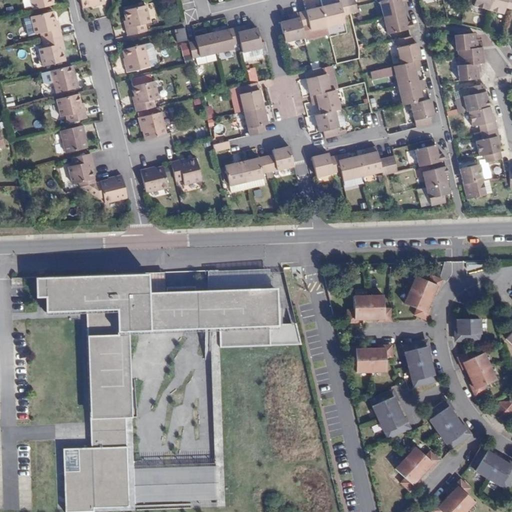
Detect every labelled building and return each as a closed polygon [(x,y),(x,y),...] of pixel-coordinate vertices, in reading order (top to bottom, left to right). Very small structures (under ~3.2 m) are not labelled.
[(30,0),(33,10),(54,4),(52,0),(30,0)] [(323,6),(327,26),(344,22),(343,16),(350,14),(346,0),(339,0),(340,2),(323,6)] [(346,0),(350,14),(358,12),(356,6),(354,0),(346,0)] [(406,0),(382,0),(379,1),(383,17),(404,12),(402,3),(407,1),(406,0)] [(470,0),(474,1),(473,5),(488,9),(490,0),(470,0)] [(511,0),(490,0),(488,9),(504,13),(506,7),(511,8),(511,0)] [(128,35),(146,31),(144,24),(149,22),(145,5),(124,10),(126,19),(128,27),(125,28),(128,35)] [(311,30),(327,26),(323,6),(306,11),(298,12),(302,27),(310,25),(311,30)] [(43,40),(62,35),(60,27),(57,28),(55,21),(52,12),(32,16),(36,33),(41,32),(43,40)] [(280,22),(285,42),(304,37),(302,27),(298,12),(292,14),(293,19),(290,20),(280,22)] [(387,34),(413,28),(412,23),(411,21),(406,22),(404,12),(383,17),(387,34)] [(263,55),(267,53),(264,42),(260,42),(257,28),(247,30),(244,31),(242,26),(236,27),(240,42),(242,52),(261,47),(262,54),(263,55)] [(233,44),(240,42),(236,27),(212,33),(216,52),(234,48),(233,44)] [(202,63),(218,59),(216,52),(212,33),(195,37),(196,41),(188,43),(192,58),(200,56),(202,63)] [(474,33),(455,35),(456,51),(459,51),(459,58),(483,55),(482,47),(477,48),(477,43),(472,43),(472,40),(475,40),(474,33)] [(63,42),(62,35),(43,40),(45,46),(39,48),(43,65),(64,60),(62,51),(60,43),(63,42)] [(395,40),(401,64),(418,60),(421,59),(419,51),(417,42),(413,43),(411,36),(395,40)] [(123,49),(125,57),(127,64),(124,65),(126,71),(154,64),(156,62),(152,45),(149,43),(123,49)] [(261,47),(242,52),(244,58),(262,54),(261,47)] [(483,55),(459,58),(460,65),(458,65),(460,81),(479,79),(478,71),(475,72),(474,69),(480,68),(479,63),(484,63),(483,55)] [(244,58),(250,84),(257,82),(256,78),(251,80),(247,63),(246,63),(244,58)] [(394,66),(398,86),(417,81),(415,71),(414,68),(420,67),(418,60),(401,64),(394,66)] [(75,80),(71,65),(51,70),(56,92),(79,87),(77,79),(75,80)] [(330,91),(326,73),(323,74),(321,67),(304,71),(310,95),(330,91)] [(383,69),(371,72),(373,79),(385,76),(383,69)] [(336,89),(337,89),(333,72),(326,73),(330,91),(336,89)] [(417,81),(398,86),(402,105),(410,103),(422,100),(420,91),(419,88),(425,86),(424,83),(423,79),(417,81)] [(134,103),(136,111),(154,107),(152,99),(158,98),(154,81),(132,86),(134,96),(136,103),(134,103)] [(239,94),(243,111),(263,106),(259,89),(257,82),(250,84),(240,86),(242,93),(239,94)] [(484,84),(480,85),(469,87),(471,95),(463,97),(466,112),(467,111),(489,106),(488,99),(485,99),(484,97),(487,96),(484,84)] [(335,110),(341,109),(336,89),(330,91),(310,95),(312,103),(317,101),(317,104),(320,114),(335,110)] [(80,103),(77,94),(57,99),(60,116),(66,114),(68,121),(86,117),(84,109),(81,110),(80,103)] [(466,112),(463,97),(456,98),(459,114),(466,112)] [(422,100),(410,103),(416,128),(431,124),(430,116),(434,116),(433,111),(430,99),(422,100)] [(263,106),(243,111),(248,136),(265,132),(263,124),(267,123),(263,106)] [(491,113),(489,106),(467,111),(471,126),(477,125),(479,132),(497,128),(496,125),(493,125),(492,121),(495,121),(493,113),(491,113)] [(348,124),(345,108),(341,109),(335,110),(338,127),(348,124)] [(340,135),(338,127),(335,110),(320,114),(315,115),(318,132),(323,131),(324,138),(340,135)] [(145,139),(166,134),(160,112),(138,118),(139,124),(142,124),(143,130),(145,139)] [(84,132),(83,125),(60,131),(65,152),(86,147),(82,133),(84,132)] [(478,156),(484,155),(500,151),(498,144),(496,137),(498,136),(497,128),(479,132),(472,134),(473,137),(480,136),(480,137),(474,139),(475,144),(478,156)] [(230,147),(228,140),(212,144),(214,151),(230,147)] [(471,158),(478,156),(475,144),(468,146),(471,158)] [(443,156),(443,153),(437,155),(435,145),(416,150),(419,166),(444,160),(443,156)] [(273,154),(265,156),(269,172),(273,171),(293,166),(289,146),(279,148),(272,150),(273,154)] [(357,156),(362,176),(382,171),(379,159),(376,146),(366,149),(367,153),(357,156)] [(485,163),(502,159),(500,151),(484,155),(485,163)] [(78,182),(80,187),(89,193),(95,183),(91,169),(89,161),(92,160),(90,153),(71,158),(72,163),(67,165),(72,184),(78,182)] [(311,157),(316,177),(340,171),(337,155),(329,157),(328,153),(311,157)] [(342,180),(362,176),(357,156),(345,159),(343,154),(337,155),(340,171),(342,180)] [(262,157),(241,162),(247,188),(264,184),(262,174),(265,173),(269,172),(265,156),(262,157)] [(386,158),(390,173),(397,171),(393,156),(386,158)] [(178,163),(178,161),(171,162),(175,180),(183,178),(185,184),(201,180),(196,158),(186,161),(178,163)] [(382,171),(382,175),(390,173),(386,158),(379,159),(382,171)] [(247,188),(241,162),(224,166),(231,193),(247,188)] [(461,177),(463,184),(483,179),(479,164),(459,169),(460,174),(463,173),(464,176),(461,177)] [(140,170),(146,193),(168,187),(162,166),(154,168),(148,170),(147,168),(140,170)] [(426,186),(446,181),(445,175),(448,175),(447,171),(446,166),(422,172),(426,186)] [(104,203),(127,198),(121,175),(114,177),(114,178),(108,180),(95,183),(89,193),(99,198),(103,197),(104,203)] [(465,193),(466,199),(492,193),(489,179),(484,179),(483,179),(463,184),(464,189),(468,189),(468,192),(465,193)] [(449,195),(446,181),(426,186),(430,205),(445,202),(444,197),(449,195)] [(91,452),(63,453),(66,511),(160,511),(225,508),(218,331),(219,331),(220,348),(298,345),(293,325),(273,326),(271,290),(206,293),(206,294),(193,294),(193,289),(164,291),(164,295),(147,296),(146,277),(34,278),(34,298),(44,298),(44,313),(86,311),(91,452)] [(426,283),(413,278),(402,306),(414,311),(411,318),(420,321),(437,281),(428,277),(426,283)] [(381,311),(380,298),(350,299),(351,312),(344,313),(344,322),(388,320),(388,311),(381,311)] [(477,321),(454,321),(455,344),(478,343),(477,321)] [(433,384),(422,341),(400,347),(411,390),(433,384)] [(353,361),(354,374),(383,373),(383,359),(390,359),(390,350),(346,352),(346,361),(353,361)] [(481,387),(493,381),(481,354),(468,360),(466,354),(457,358),(476,398),(484,394),(481,387)] [(387,392),(367,402),(385,442),(406,432),(387,392)] [(442,402),(423,416),(448,452),(467,439),(442,402)] [(511,416),(511,403),(495,404),(496,420),(511,418),(511,416)] [(423,458),(413,449),(393,471),(403,480),(398,485),(405,492),(435,459),(428,453),(423,458)] [(511,478),(511,468),(479,449),(467,468),(505,491),(511,478)] [(464,511),(472,504),(462,494),(467,489),(460,483),(432,511),(464,511)]
